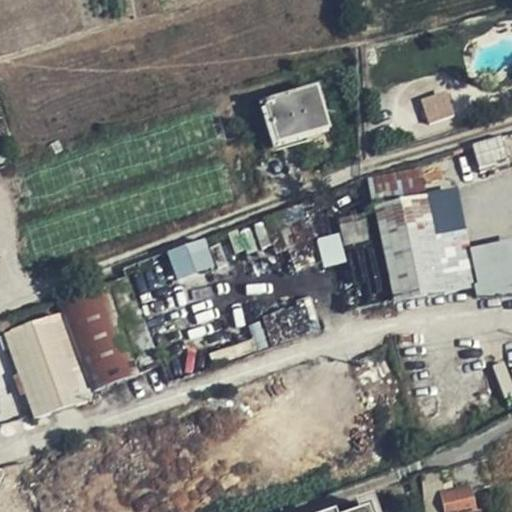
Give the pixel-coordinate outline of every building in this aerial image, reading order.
[(327,130),(314,88),(264,105),(278,146),(327,130)] [(450,93),(426,100),(432,122),(456,115),(450,93)] [(369,178),(375,210),(427,200),(426,195),(420,168),(369,178)] [(457,189),(426,195),(427,200),(444,293),(476,286),(457,189)] [(427,200),(375,210),(394,303),(444,293),(427,200)] [(344,243),(370,239),(366,220),(342,225),(344,235),(320,240),(325,268),(348,264),(344,243)] [(215,272),(205,243),(172,254),(182,283),(215,272)] [(128,277),(108,285),(141,374),(161,366),(128,277)] [(58,304),(61,314),(89,393),(141,374),(108,285),(58,304)] [(296,310),(271,319),(279,343),(321,328),(316,313),(299,318),(296,310)] [(89,393),(61,314),(5,335),(36,421),(91,401),(89,393)] [(448,471),(422,478),(426,511),(471,511),(473,511),(468,491),(455,494),(448,471)]
